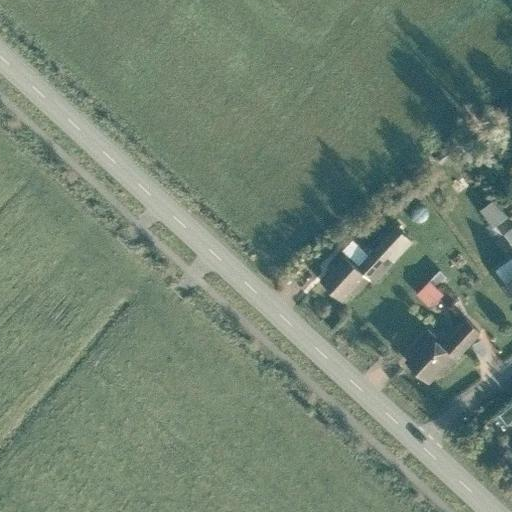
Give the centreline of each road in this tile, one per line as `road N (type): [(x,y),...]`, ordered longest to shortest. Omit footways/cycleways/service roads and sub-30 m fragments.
road 1 (secondary): [(0,55),(415,444)]
road 2 (residential): [(415,444),(511,369)]
